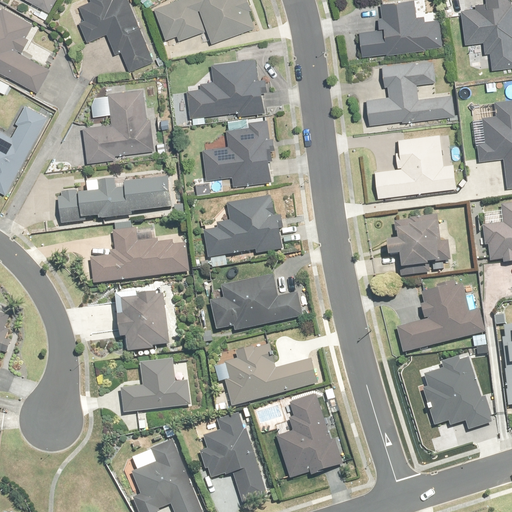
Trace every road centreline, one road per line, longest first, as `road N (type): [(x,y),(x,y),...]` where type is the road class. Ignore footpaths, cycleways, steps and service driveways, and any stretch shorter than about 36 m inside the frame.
road 1 (residential): [(295,0),(333,244),(402,500)]
road 2 (residential): [(56,422),(61,332),(42,290),(0,249)]
